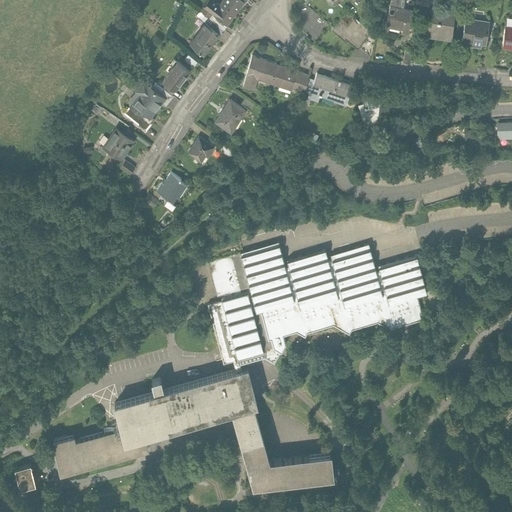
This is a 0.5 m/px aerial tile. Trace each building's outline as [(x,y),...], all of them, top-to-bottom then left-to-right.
[(227,4),(222,0),(220,0),(219,2),(216,0),(205,0),(204,2),(212,9),(227,21),(231,15),(233,11),(226,5),(227,4)] [(222,0),(227,4),(226,5),(233,11),(242,0),(222,0)] [(346,5),(339,0),(305,0),(332,22),(339,14),(346,5)] [(402,0),(388,0),(385,17),(401,20),(400,24),(407,25),(410,15),(408,14),(411,3),(402,1),(402,0)] [(427,10),(425,10),(423,23),(440,25),(439,29),(449,30),(453,4),(428,1),(427,10)] [(212,9),(204,2),(200,7),(209,14),(212,9)] [(487,16),(464,12),(461,32),(462,32),(463,29),(469,30),(469,32),(483,34),(483,35),(484,35),(487,16)] [(339,14),(332,22),(330,24),(344,35),(345,33),(357,43),(358,41),(369,28),(371,25),(358,15),(357,17),(352,13),(347,20),(339,14)] [(511,18),(504,18),(501,38),(502,38),(502,35),(509,36),(509,37),(511,37),(511,18)] [(208,28),(216,35),(220,30),(212,23),(208,28)] [(208,28),(203,24),(202,25),(204,26),(197,34),(195,33),(190,39),(203,50),(208,44),(207,43),(214,35),(215,35),(216,35),(208,28)] [(369,28),(358,41),(368,49),(369,48),(371,48),(374,32),(369,28)] [(410,58),(412,47),(405,46),(403,58),(409,59),(410,58)] [(412,47),(410,58),(423,59),(424,47),(412,46),(412,47)] [(188,50),(184,55),(193,62),(197,57),(188,50)] [(263,54),(251,51),(243,80),(254,83),(257,73),(263,54)] [(275,58),(263,54),(257,73),(271,77),(272,74),(290,80),(289,83),(290,84),(291,80),(296,66),(296,65),(296,64),(295,66),(275,60),(275,58)] [(190,66),(178,56),(163,75),(167,78),(175,84),(190,66)] [(296,66),(291,80),(304,84),(308,73),(309,70),(296,66)] [(351,79),(315,68),(313,74),(308,91),(317,94),(319,88),(335,93),(334,96),(344,99),(351,79)] [(308,91),(313,74),(308,73),(304,84),(302,90),(308,91)] [(152,84),(143,76),(140,81),(136,85),(143,90),(134,101),(133,102),(140,108),(142,105),(150,111),(150,110),(162,96),(165,92),(159,87),(154,83),(152,84)] [(171,89),(175,84),(167,78),(163,83),(171,89)] [(173,91),(171,89),(163,83),(159,87),(165,92),(162,96),(166,100),(173,91)] [(358,99),(365,125),(376,122),(377,111),(384,111),(383,103),(382,103),(382,102),(381,102),(381,101),(380,100),(379,100),(379,101),(380,87),(363,92),(364,98),(358,99)] [(255,99),(245,92),(241,98),(251,105),(255,99)] [(246,105),(230,94),(216,115),(230,125),(231,122),(233,124),(236,121),(237,121),(242,113),(241,113),(246,105)] [(140,108),(133,102),(134,101),(131,99),(124,107),(146,125),(155,114),(150,110),(150,111),(142,105),(140,108)] [(511,117),(510,118),(497,119),(498,129),(511,128),(511,117)] [(133,135),(115,122),(102,141),(120,153),(133,135)] [(213,141),(199,131),(188,146),(200,154),(204,148),(207,150),(213,141)] [(230,151),(233,146),(224,139),(220,144),(230,151)] [(126,153),(121,160),(131,167),(136,160),(126,153)] [(181,172),(171,166),(164,177),(162,176),(157,184),(173,195),(177,189),(179,190),(186,179),(179,174),(181,172)] [(149,188),(145,194),(154,200),(158,194),(149,188)] [(264,350),(261,338),(271,335),(273,345),(281,348),(285,340),(283,330),(297,327),(305,331),(306,328),(333,321),(349,329),(351,326),(378,318),(393,327),(395,323),(421,316),(420,311),(422,310),(418,294),(427,292),(417,254),(379,264),(380,269),(377,270),(370,243),(332,253),(333,257),(329,258),(326,248),(288,258),(290,265),(287,265),(280,240),(242,251),(242,252),(208,261),(217,295),(224,293),(225,297),(222,298),(222,300),(208,304),(223,360),(264,350)] [(123,437),(143,431),(232,408),(253,402),(256,401),(247,366),(163,387),(160,377),(151,379),(154,390),(114,401),(121,426),(123,437)] [(269,458),(253,402),(232,408),(253,481),(332,472),(330,451),(269,458)] [(73,434),(52,440),(59,468),(147,446),(143,431),(123,437),(121,426),(74,438),(73,434)] [(35,481),(30,462),(15,466),(16,470),(18,477),(20,485),(35,481)]
